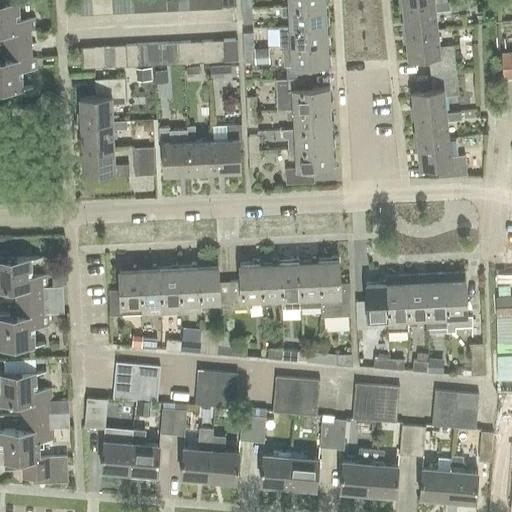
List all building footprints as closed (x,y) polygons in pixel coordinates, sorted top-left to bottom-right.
[(0,0),(0,30),(4,30),(5,44),(31,43),(30,29),(35,29),(35,17),(20,18),(19,0),(0,0)] [(92,14),(91,0),(80,0),(81,14),(92,14)] [(103,13),(101,0),(91,0),(92,14),(103,13)] [(113,13),(112,0),(101,0),(103,13),(113,13)] [(124,12),(123,0),(112,0),(113,13),(124,12)] [(135,12),(134,0),(123,0),(124,12),(135,12)] [(146,11),(145,0),(134,0),(135,12),(146,11)] [(157,11),(156,0),(145,0),(146,11),(157,11)] [(167,10),(166,0),(156,0),(157,11),(167,10)] [(178,10),(177,0),(166,0),(167,10),(178,10)] [(189,9),(188,0),(177,0),(178,10),(189,9)] [(200,9),(199,0),(188,0),(189,9),(200,9)] [(211,8),(210,0),(199,0),(200,9),(211,8)] [(449,1),(448,1),(435,3),(403,7),(406,32),(438,28),(436,11),(450,9),(449,1)] [(327,23),(326,4),(288,6),(282,6),(282,15),(289,15),(289,25),(327,23)] [(253,22),(252,7),(242,8),(243,22),(253,22)] [(328,43),(327,23),(289,25),(279,26),(280,46),(284,46),(284,45),(328,43)] [(440,46),(438,28),(406,32),(408,57),(429,55),(431,72),(456,69),(453,45),(440,46)] [(254,47),(253,32),(243,32),(244,47),(254,47)] [(239,60),(237,39),(223,40),(224,61),(239,60)] [(214,61),(213,40),(202,41),(203,62),(214,61)] [(224,61),(223,40),(213,40),(214,61),(224,61)] [(192,62),(191,41),(180,42),(181,63),(192,62)] [(203,62),(202,41),(191,41),(192,62),(203,62)] [(170,63),(169,42),(158,43),(159,64),(170,63)] [(181,63),(180,42),(169,42),(170,63),(181,63)] [(32,57),(31,43),(5,44),(5,58),(0,58),(0,87),(23,87),(23,69),(37,68),(37,56),(32,57)] [(149,64),(148,43),(137,44),(138,65),(149,64)] [(159,64),(158,43),(148,43),(149,64),(159,64)] [(329,63),(328,43),(284,45),(284,46),(284,55),(291,54),(291,65),(287,65),(287,77),(312,76),(311,64),(329,63)] [(127,65),(126,44),(115,45),(116,66),(127,65)] [(138,65),(137,44),(126,44),(127,65),(138,65)] [(105,67),(104,45),(93,46),(94,67),(105,67)] [(116,66),(115,45),(104,45),(105,67),(116,66)] [(94,67),(93,46),(83,47),(84,68),(94,67)] [(255,61),(254,47),(244,47),(245,62),(255,61)] [(511,52),(502,53),(503,78),(511,77),(511,52)] [(212,78),(226,77),(225,66),(211,67),(212,78)] [(152,67),(142,67),(143,81),(153,80),(152,67)] [(200,75),(200,67),(188,68),(188,76),(200,75)] [(154,83),(166,82),(166,69),(154,69),(154,83)] [(459,94),(456,69),(431,72),(432,89),(412,91),(415,116),(447,113),(447,112),(445,95),(459,94)] [(330,86),(312,87),(312,76),(287,77),(287,78),(276,78),(277,109),(287,109),(331,107),(330,86)] [(125,77),(99,79),(100,96),(80,97),(81,123),(113,121),(112,103),(126,103),(125,77)] [(257,110),(256,95),(247,96),(248,111),(257,110)] [(332,126),(331,107),(287,109),(287,118),(294,118),(294,128),(332,126)] [(258,125),(257,110),(248,111),(248,125),(258,125)] [(461,111),(447,112),(447,113),(415,116),(417,141),(450,138),(448,120),(462,119),(461,111)] [(127,120),(113,121),(81,123),(82,148),(114,146),(113,128),(127,128),(127,120)] [(145,130),(155,129),(154,120),(144,121),(145,130)] [(231,138),(214,138),(215,171),(241,170),(240,144),(243,144),(242,123),(231,124),(231,138)] [(215,171),(214,138),(196,139),(195,125),(187,126),(187,128),(188,140),(190,172),(215,171)] [(188,140),(187,128),(170,129),(170,126),(159,127),(160,148),(163,148),(164,173),(190,172),(188,140)] [(333,146),(332,126),(294,128),(282,129),(283,135),(285,138),(288,138),(288,148),(333,146)] [(259,149),(258,135),(249,135),(250,150),(259,149)] [(451,156),(450,138),(417,141),(420,167),(445,164),(446,167),(467,165),(465,154),(451,156)] [(115,164),(114,146),(82,148),(83,173),(108,172),(108,175),(130,174),(129,164),(115,164)] [(155,173),(154,146),(134,147),(135,174),(155,173)] [(334,166),(333,146),(288,148),(287,148),(288,158),(296,158),(296,166),(285,167),(286,183),(314,181),(313,167),(334,166)] [(259,164),(259,149),(250,150),(251,165),(259,164)] [(0,287),(16,287),(17,301),(48,299),(47,274),(32,274),(31,256),(0,257),(0,287)] [(350,282),(340,282),(339,258),(319,259),(321,306),(321,315),(350,314),(349,295),(350,295),(350,282)] [(301,306),(299,259),(280,260),(281,298),(282,298),(282,307),(301,306)] [(321,306),(319,259),(299,259),(301,306),(321,306)] [(281,298),(280,260),(259,261),(261,299),(281,298)] [(261,299),(259,261),(240,262),(241,279),(230,280),(231,308),(250,307),(250,300),(261,299)] [(231,308),(230,280),(219,280),(218,263),(198,264),(201,309),(210,308),(209,302),(230,301),(231,308)] [(201,309),(198,264),(178,265),(180,312),(200,311),(200,309),(201,309)] [(180,312),(178,265),(159,266),(160,304),(161,304),(161,313),(180,312)] [(160,304),(159,266),(139,267),(141,312),(142,312),(141,305),(160,304)] [(141,312),(139,267),(119,268),(120,288),(109,288),(110,313),(141,312)] [(67,283),(66,269),(52,270),(53,283),(67,283)] [(467,315),(465,278),(445,279),(448,331),(456,331),(456,326),(473,325),(473,315),(467,315)] [(427,317),(425,279),(406,280),(408,325),(417,324),(417,318),(427,317)] [(448,331),(445,279),(425,279),(427,317),(427,327),(447,326),(447,331),(448,331)] [(408,325),(406,280),(386,281),(388,319),(387,319),(388,331),(408,330),(408,325)] [(388,319),(386,281),(366,282),(367,299),(356,300),(358,328),(378,327),(378,320),(387,319),(388,319)] [(49,325),(48,313),(48,299),(17,301),(17,314),(0,315),(0,344),(35,343),(34,325),(49,325)] [(132,345),(142,346),(142,336),(132,335),(132,345)] [(157,347),(157,337),(142,336),(142,346),(157,347)] [(181,349),(182,340),(167,339),(166,348),(181,349)] [(202,351),(202,341),(182,340),(181,349),(196,351),(202,351)] [(232,354),(233,344),(219,343),(218,353),(232,354)] [(486,374),(484,343),(471,343),(472,375),(486,374)] [(246,355),(247,344),(233,344),(232,354),(246,355)] [(283,358),(284,349),(269,347),(268,357),(283,358)] [(303,360),(303,350),(284,349),(283,358),(303,360)] [(322,362),(323,352),(303,350),(303,360),(322,362)] [(337,363),(338,353),(323,352),(322,362),(337,363)] [(389,367),(390,358),(375,356),(374,366),(389,367)] [(403,369),(404,359),(390,358),(389,367),(403,369)] [(428,371),(429,361),(414,360),(413,370),(428,371)] [(137,375),(138,363),(116,361),(115,373),(137,375)] [(443,372),(443,362),(429,361),(428,371),(443,372)] [(159,377),(160,365),(138,363),(137,375),(159,377)] [(217,382),(218,370),(198,368),(197,380),(217,382)] [(1,371),(1,382),(0,382),(0,401),(21,400),(22,414),(69,412),(69,398),(52,399),(52,387),(37,388),(36,370),(1,371)] [(237,384),(238,372),(218,370),(217,382),(237,384)] [(136,387),(137,375),(115,373),(114,385),(136,387)] [(158,389),(159,377),(137,375),(136,387),(158,389)] [(297,389),(298,377),(276,375),(275,387),(297,389)] [(319,391),(320,379),(298,377),(297,389),(319,391)] [(216,394),(217,382),(197,380),(196,392),(216,394)] [(236,395),(237,384),(217,382),(216,394),(236,395)] [(377,396),(378,384),(356,382),(355,394),(377,396)] [(399,398),(400,386),(378,384),(377,396),(399,398)] [(135,398),(136,387),(114,385),(113,396),(135,398)] [(157,400),(158,389),(136,387),(135,398),(149,399),(157,400)] [(296,400),(297,389),(275,387),(274,398),(296,400)] [(509,396),(510,388),(498,387),(497,395),(509,396)] [(318,402),(319,391),(297,389),(296,400),(318,402)] [(456,403),(457,391),(435,389),(434,401),(456,403)] [(478,404),(479,393),(457,391),(456,403),(478,404)] [(215,405),(216,394),(196,392),(195,403),(215,405)] [(235,407),(236,395),(216,394),(215,405),(235,407)] [(376,408),(377,396),(355,394),(354,406),(376,408)] [(508,404),(509,396),(497,395),(496,403),(508,404)] [(399,398),(377,396),(376,408),(397,410),(399,398)] [(105,427),(107,399),(91,397),(89,426),(105,427)] [(134,412),(148,414),(149,399),(135,398),(134,412)] [(295,412),(296,400),(274,398),(273,410),(295,412)] [(317,414),(318,402),(296,400),(295,412),(317,414)] [(455,415),(456,403),(434,401),(433,413),(455,415)] [(173,434),(175,403),(163,402),(161,433),(173,434)] [(184,435),(186,412),(187,404),(175,403),(173,434),(184,435)] [(477,416),(478,404),(456,403),(455,415),(477,416)] [(508,412),(508,404),(496,403),(496,411),(508,412)] [(375,419),(376,408),(354,406),(353,417),(375,419)] [(397,421),(397,410),(376,408),(375,419),(397,421)] [(507,420),(508,412),(496,411),(495,419),(507,420)] [(54,438),(54,427),(70,426),(69,412),(22,414),(23,428),(0,428),(0,447),(4,448),(4,459),(22,458),(23,476),(39,475),(40,481),(68,479),(67,456),(40,457),(40,439),(54,438)] [(454,426),(455,415),(433,413),(432,424),(454,426)] [(252,440),(255,415),(243,414),(241,439),(252,440)] [(332,447),(335,418),(335,415),(323,414),(320,446),(332,447)] [(264,441),(266,416),(255,415),(252,440),(264,441)] [(476,428),(477,416),(455,415),(454,426),(476,428)] [(344,448),(347,419),(335,418),(332,447),(344,448)] [(506,428),(507,420),(495,419),(494,427),(506,428)] [(412,454),(414,424),(402,423),(400,453),(412,454)] [(423,455),(426,425),(414,424),(412,454),(423,455)] [(506,436),(506,428),(494,427),(494,431),(494,435),(506,436)] [(144,442),(145,438),(146,429),(133,428),(132,437),(129,471),(157,473),(160,444),(144,442)] [(491,461),(493,431),(482,431),(480,460),(491,461)] [(224,449),(225,445),(225,435),(213,434),(213,444),(212,444),(209,478),(237,480),(240,450),(224,449)] [(505,444),(506,436),(494,435),(493,443),(505,444)] [(129,471),(132,437),(120,436),(119,440),(104,439),(101,469),(129,471)] [(209,478),(212,444),(200,443),(199,447),(184,446),(181,475),(209,478)] [(504,452),(505,444),(493,443),(492,451),(504,452)] [(368,491),(372,448),(360,447),(358,461),(343,459),(340,489),(368,491)] [(383,463),(384,459),(385,449),(372,448),(368,491),(396,494),(399,464),(383,463)] [(289,485),(292,451),(279,450),(279,454),(264,453),(261,482),(289,485)] [(317,487),(319,458),(304,456),(304,452),(292,451),(289,485),(317,487)] [(504,460),(504,452),(492,451),(491,459),(504,460)] [(464,466),(463,466),(464,455),(452,453),(451,465),(448,498),(476,501),(479,471),(463,470),(464,466)] [(451,465),(439,463),(438,467),(423,466),(420,496),(448,498),(451,465)]
